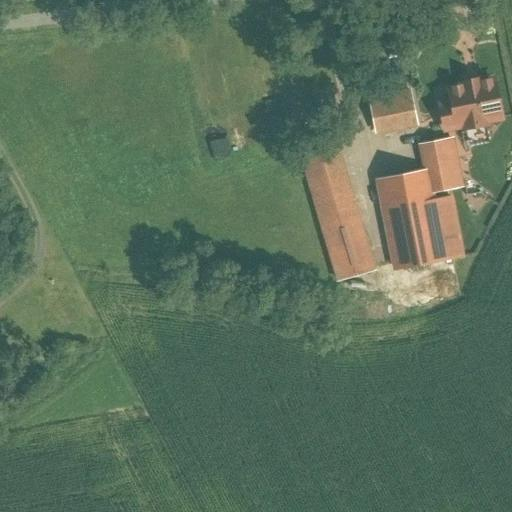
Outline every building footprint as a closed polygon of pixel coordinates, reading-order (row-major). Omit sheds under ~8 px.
[(448,83),(449,92),(438,95),(443,123),(506,113),(498,75),(448,83)] [(411,92),(372,100),(380,135),(419,127),(411,92)] [(341,134),(302,145),(342,281),(381,270),(341,134)] [(429,172),(432,191),(483,184),(476,139),(436,145),(441,170),(429,172)] [(432,191),(429,172),(379,181),(397,270),(463,258),(450,197),(435,201),(432,191)]
